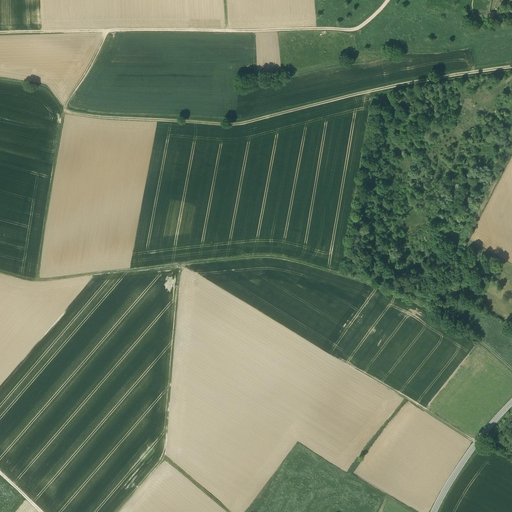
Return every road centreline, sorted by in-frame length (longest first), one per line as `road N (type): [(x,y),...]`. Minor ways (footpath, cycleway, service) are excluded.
road 1 (track): [(511,369),(429,310),(279,260),(36,280)]
road 2 (track): [(511,67),(390,86),(242,124),(63,111)]
road 3 (track): [(387,0),(357,29),(0,33)]
road 4 (track): [(185,268),(165,461)]
road 5 (track): [(36,280),(63,111)]
road 6 (track): [(476,443),(343,360)]
road 7 (secondary): [(511,402),(433,511)]
